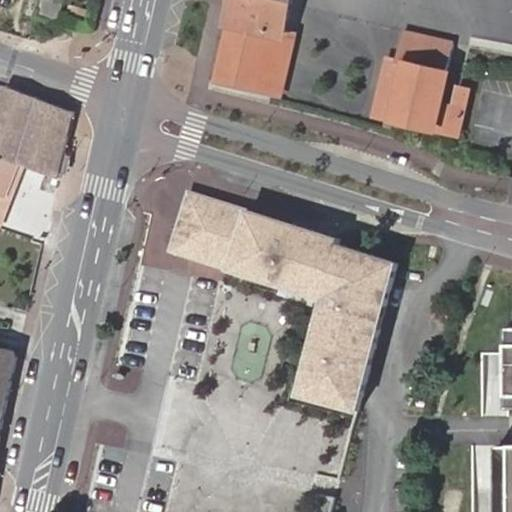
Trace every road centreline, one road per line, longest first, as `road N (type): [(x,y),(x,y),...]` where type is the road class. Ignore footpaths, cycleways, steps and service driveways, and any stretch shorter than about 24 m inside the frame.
road 1 (secondary): [(35,511),(126,113)]
road 2 (unclassified): [(126,113),(474,221)]
road 3 (residential): [(474,221),(453,271),(422,300),(384,427)]
road 4 (tertiary): [(126,113),(85,84),(0,58)]
road 5 (residential): [(511,426),(384,427)]
